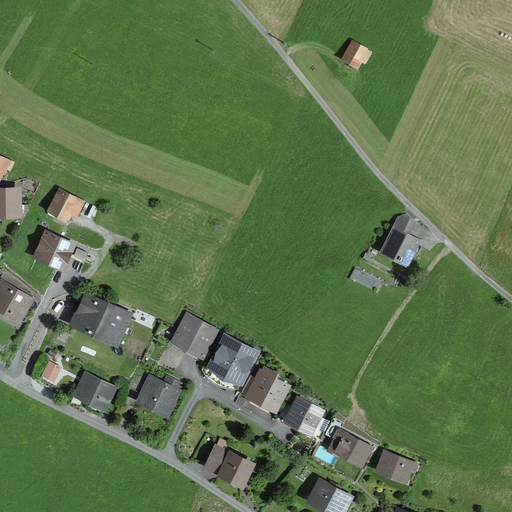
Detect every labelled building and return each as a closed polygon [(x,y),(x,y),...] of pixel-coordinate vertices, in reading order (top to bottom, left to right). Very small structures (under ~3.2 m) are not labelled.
[(351,42),(340,61),(354,69),(358,62),(363,65),(369,53),(351,42)] [(0,157),(0,171),(2,166),(9,169),(12,163),(0,157)] [(59,190),(49,208),(65,217),(68,212),(77,217),(84,203),(59,190)] [(0,191),(0,210),(17,210),(17,191),(0,191)] [(399,215),(378,251),(404,266),(418,242),(407,235),(414,223),(399,215)] [(74,244),(46,230),(35,251),(64,265),(74,244)] [(29,298),(3,283),(0,288),(0,307),(18,318),(29,298)] [(86,295),(73,323),(91,331),(92,329),(117,340),(128,315),(86,295)] [(188,315),(175,339),(188,346),(202,322),(188,315)] [(215,329),(202,322),(188,346),(202,354),(215,329)] [(224,329),(206,362),(243,382),(260,349),(224,329)] [(42,375),(56,381),(64,364),(50,358),(42,375)] [(249,376),(243,389),(276,406),(287,385),(274,378),(277,374),(267,368),(264,373),(261,372),(257,380),(249,376)] [(137,370),(130,384),(144,391),(140,399),(151,405),(153,402),(167,409),(180,381),(168,375),(164,383),(137,370)] [(125,393),(87,374),(78,392),(105,405),(104,407),(115,413),(125,393)] [(286,403),(279,416),(311,433),(310,435),(317,438),(324,427),(318,423),(325,408),(312,401),(297,393),(290,405),(286,403)] [(331,425),(327,433),(335,438),(329,448),(337,452),(339,449),(360,460),(369,445),(331,425)] [(220,439),(207,464),(242,481),(250,463),(224,450),(227,443),(220,439)] [(387,452),(381,468),(407,479),(410,471),(407,469),(410,461),(387,452)] [(319,475),(305,499),(329,511),(344,511),(354,496),(355,495),(319,475)]
